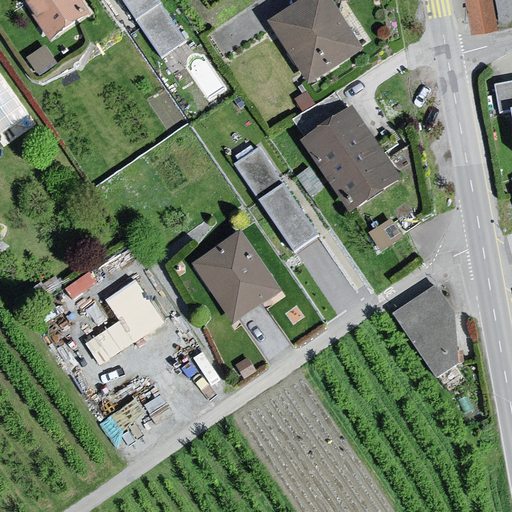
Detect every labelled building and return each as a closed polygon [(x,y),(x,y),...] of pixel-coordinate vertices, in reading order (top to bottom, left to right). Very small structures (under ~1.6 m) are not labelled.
[(80,0),(22,0),(53,45),(93,19),(80,0)] [(199,57),(159,0),(123,0),(175,74),(199,57)] [(332,0),(316,0),(274,28),(315,88),(370,54),(332,0)] [(491,0),(464,0),(471,34),(497,30),(491,0)] [(50,46),(29,53),(36,72),(56,64),(50,46)] [(511,110),(502,112),(511,151),(511,110)] [(359,113),(306,146),(354,214),(403,186),(359,113)] [(319,236),(259,148),(235,163),(295,252),(319,236)] [(379,251),(402,237),(392,219),(369,233),(379,251)] [(247,234),(197,268),(239,329),(287,297),(247,234)] [(140,286),(110,306),(123,326),(89,348),(103,368),(167,327),(140,286)] [(439,290),(394,318),(439,384),(465,366),(465,359),(455,350),(457,320),(439,290)]
